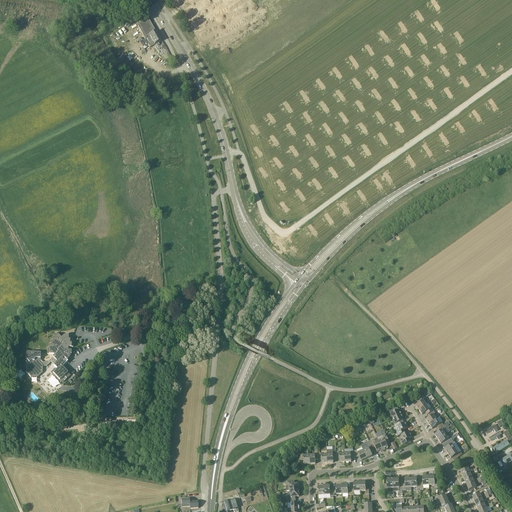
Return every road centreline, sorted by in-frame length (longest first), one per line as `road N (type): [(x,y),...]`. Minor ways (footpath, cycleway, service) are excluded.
road 1 (track): [(511,72),(288,232),(265,219),(238,152)]
road 2 (residential): [(511,498),(439,390),(350,295)]
road 3 (primary): [(213,482),(243,385),(304,285)]
road 4 (primary): [(293,284),(230,398),(213,482)]
road 5 (unknown): [(353,0),(323,13),(247,82),(204,92)]
road 6 (primary): [(304,285),(365,222),(440,170)]
road 7 (primary): [(440,170),(375,205),(300,275)]
road 8 (secondary): [(226,154),(204,92),(148,0)]
